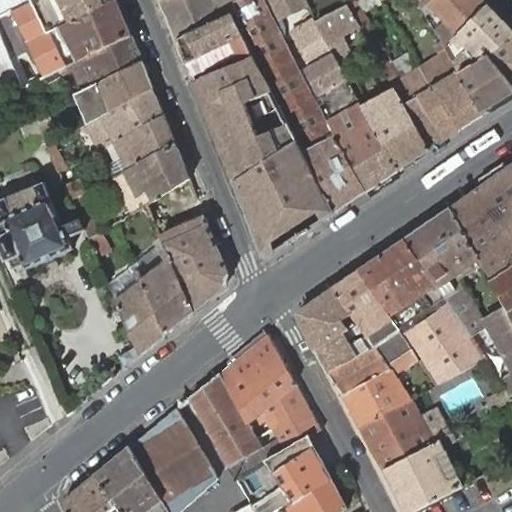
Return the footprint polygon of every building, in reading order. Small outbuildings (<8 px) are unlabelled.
[(19,78),(23,89),(64,69),(79,61),(74,49),(58,57),(49,34),(63,27),(75,21),(65,0),(33,0),(0,17),(0,33),(8,54),(19,78)] [(0,0),(0,87),(19,78),(8,54),(0,33),(0,17),(33,0),(0,0)] [(79,61),(132,35),(117,0),(65,0),(75,21),(63,27),(74,49),(79,61)] [(162,0),(161,1),(177,41),(233,15),(239,12),(236,2),(234,0),(162,0)] [(253,58),(336,213),(367,192),(330,125),(303,74),(276,20),(266,0),(240,0),(236,2),(239,12),(241,18),(235,20),(253,58)] [(266,0),(276,20),(287,15),(280,2),(284,0),(266,0)] [(380,0),(359,0),(358,1),(362,9),(381,0),(380,0)] [(416,0),(427,16),(432,10),(444,23),(436,31),(446,49),(488,5),(483,0),(416,0)] [(355,3),(348,6),(360,27),(365,35),(375,53),(395,90),(405,106),(417,98),(409,82),(404,86),(397,74),(396,74),(355,3)] [(511,29),(488,5),(446,49),(451,57),(460,72),(461,74),(489,56),(511,37),(511,29)] [(348,6),(317,22),(328,43),(341,67),(355,60),(342,36),(360,27),(348,6)] [(177,41),(192,77),(244,56),(246,61),(253,58),(235,20),(233,15),(177,41)] [(88,90),(143,62),(132,35),(79,61),(64,69),(66,75),(78,69),(88,90)] [(375,53),(365,35),(357,40),(366,57),(375,53)] [(511,37),(489,56),(511,83),(511,37)] [(330,125),(367,192),(399,172),(363,107),(341,67),(328,43),(304,56),(321,88),(318,90),(335,122),(330,125)] [(461,74),(484,114),(511,96),(511,83),(489,56),(461,74)] [(451,57),(410,82),(444,141),(484,114),(461,74),(460,72),(451,57)] [(241,63),(194,82),(264,256),(269,257),(336,213),(253,58),(246,61),(241,63)] [(89,124),(154,88),(143,62),(88,90),(77,95),(89,124)] [(410,82),(409,82),(417,98),(405,106),(430,151),(444,141),(410,82)] [(165,115),(154,88),(89,124),(102,150),(116,143),(165,115)] [(363,107),(399,172),(430,151),(405,106),(395,90),(363,107)] [(35,117),(47,143),(48,146),(56,142),(60,140),(47,111),(35,117)] [(130,169),(177,144),(165,115),(116,143),(130,169)] [(35,116),(20,122),(32,151),(47,143),(35,117),(35,116)] [(56,142),(48,146),(60,173),(68,169),(56,142)] [(116,177),(135,214),(148,206),(191,178),(177,144),(130,169),(116,177)] [(68,169),(60,173),(72,201),(83,195),(72,167),(68,169)] [(511,169),(511,168),(456,205),(488,266),(496,281),(511,270),(511,169)] [(84,226),(81,220),(64,227),(45,183),(0,203),(0,242),(1,242),(9,261),(20,256),(24,265),(27,270),(74,250),(69,238),(86,231),(84,226)] [(466,280),(488,266),(456,205),(409,238),(474,339),(491,328),(511,366),(511,377),(503,383),(511,398),(511,397),(511,310),(510,306),(490,319),(466,280)] [(165,244),(195,312),(227,286),(230,275),(207,217),(205,214),(161,234),(162,238),(165,244)] [(93,220),(84,226),(86,231),(91,242),(102,234),(93,220)] [(144,279),(168,333),(195,312),(165,244),(162,238),(154,243),(156,248),(167,261),(144,279)] [(409,238),(364,270),(392,315),(423,362),(438,386),(440,389),(487,359),(474,339),(409,238)] [(156,248),(137,264),(140,272),(144,279),(167,261),(156,248)] [(13,270),(24,265),(20,256),(9,261),(13,270)] [(364,270),(339,287),(367,330),(392,315),(364,270)] [(511,270),(496,281),(510,306),(511,310),(511,270)] [(139,283),(116,301),(140,355),(168,333),(144,279),(140,272),(133,275),(139,283)] [(133,275),(112,291),(116,301),(139,283),(133,275)] [(339,287),(301,313),(337,385),(340,384),(346,395),(393,371),(389,365),(367,330),(339,287)] [(392,315),(367,330),(389,365),(397,376),(423,362),(392,315)] [(245,355),(224,372),(260,437),(283,423),(285,429),(279,433),(287,448),(310,435),(322,428),(270,334),(245,355)] [(54,391),(68,386),(49,339),(35,344),(54,391)] [(393,371),(346,395),(362,426),(413,399),(393,371)] [(224,372),(193,397),(232,465),(265,446),(260,437),(224,372)] [(413,399),(362,426),(373,447),(380,443),(383,449),(376,453),(386,471),(436,444),(423,419),(413,399)] [(181,407),(133,446),(163,497),(171,510),(172,511),(179,511),(221,478),(181,407)] [(434,413),(423,419),(436,444),(448,438),(434,413)] [(288,489),(257,509),(258,511),(281,511),(291,506),(333,479),(310,435),(287,448),(271,458),(269,459),(288,489)] [(448,438),(436,444),(386,471),(406,511),(418,511),(465,487),(462,480),(456,483),(454,479),(442,484),(430,462),(442,456),(440,452),(445,449),(456,443),(452,436),(448,438)] [(380,443),(373,447),(376,453),(383,449),(380,443)] [(133,446),(98,475),(121,511),(146,511),(158,504),(164,511),(168,511),(171,510),(163,497),(133,446)] [(265,446),(232,465),(239,477),(269,459),(271,458),(265,446)] [(462,480),(445,449),(440,452),(442,456),(430,462),(442,484),(454,479),(456,483),(462,480)] [(121,511),(98,475),(65,502),(71,511),(121,511)] [(343,511),(348,509),(333,479),(291,506),(294,511),(343,511)]
